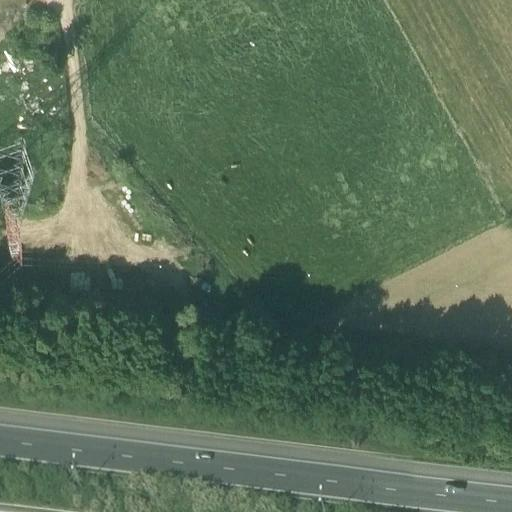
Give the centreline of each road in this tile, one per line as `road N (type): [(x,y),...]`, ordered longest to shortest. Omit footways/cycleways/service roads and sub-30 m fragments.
road 1 (motorway): [(511,478),(0,418)]
road 2 (track): [(246,303),(80,123),(62,0)]
